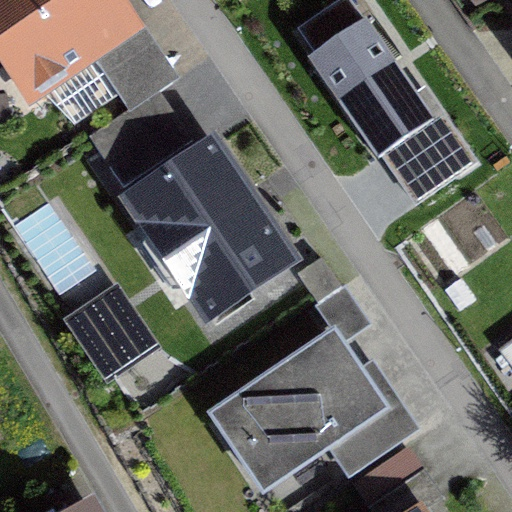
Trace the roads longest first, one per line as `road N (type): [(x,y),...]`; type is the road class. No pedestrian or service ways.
road 1 (residential): [(189,0),(511,475)]
road 2 (residential): [(0,290),(126,511)]
road 3 (residential): [(421,0),(511,129)]
